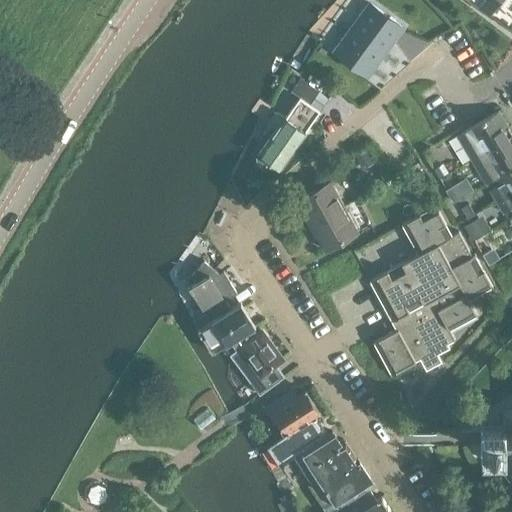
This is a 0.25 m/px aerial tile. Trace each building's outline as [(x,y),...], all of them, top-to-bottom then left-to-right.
[(511,0),(472,0),(488,12),(510,28),(511,25),(511,0)] [(392,39),(394,36),(402,26),(369,2),(334,51),(367,74),(384,51),(392,39)] [(293,90),(310,102),(315,96),(318,91),(313,88),(300,79),(293,90)] [(305,131),(319,110),(310,104),(300,96),(299,97),(285,117),(284,116),(283,117),(276,128),(275,129),(257,155),(257,162),(266,167),(271,166),(274,162),(281,167),(306,132),(305,131)] [(456,135),(469,157),(470,159),(507,137),(503,130),(508,127),(498,110),(456,135)] [(507,137),(470,159),(483,180),(511,162),(511,143),(511,144),(507,137)] [(366,150),(355,157),(361,169),(373,162),(366,150)] [(495,201),(511,191),(511,162),(483,180),(485,184),(495,177),(498,183),(488,190),(495,201)] [(443,163),(434,168),(439,177),(448,171),(443,163)] [(420,169),(407,176),(414,188),(427,181),(420,169)] [(297,198),(311,224),(344,206),(330,180),(297,198)] [(456,183),(445,189),(453,201),(463,195),(456,183)] [(511,191),(495,201),(502,213),(511,207),(511,191)] [(401,223),(411,242),(417,253),(369,280),(391,320),(399,315),(404,324),(372,341),(391,374),(416,361),(422,358),(426,365),(440,358),(438,354),(450,347),(448,343),(455,339),(450,329),(478,314),(469,299),(493,286),(475,253),(472,254),(458,230),(452,234),(436,204),(401,223)] [(468,204),(462,208),(467,217),(474,213),(468,204)] [(344,206),(311,224),(325,249),(358,231),(344,206)] [(482,215),(463,226),(471,238),(489,228),(482,215)] [(494,247),(481,254),(486,262),(487,264),(499,257),(497,253),(494,247)] [(209,305),(215,315),(230,307),(225,299),(237,293),(223,270),(219,273),(203,260),(190,275),(195,281),(188,285),(202,309),(209,305)] [(198,327),(196,329),(211,352),(230,341),(252,327),(255,325),(240,301),(216,316),(211,319),(198,327)] [(205,311),(193,319),(198,327),(211,319),(205,311)] [(236,349),(229,354),(233,358),(259,394),(284,376),(275,364),(282,359),(261,330),(257,333),(252,327),(230,341),(236,349)] [(292,387),(262,407),(266,414),(272,411),(272,412),(279,422),(275,424),(283,435),(266,446),(279,465),(293,456),(328,433),(319,419),(323,417),(305,389),(304,389),(297,394),(292,387)] [(511,408),(502,409),(502,426),(479,426),(480,438),(480,451),(502,451),(502,468),(511,467),(511,408)] [(332,430),(328,433),(293,456),(309,482),(307,483),(325,511),(372,481),(358,459),(357,459),(345,441),(341,444),(332,430)] [(369,487),(330,511),(391,511),(381,495),(376,498),(369,487)] [(293,511),(287,499),(277,504),(281,511),(293,511)]
